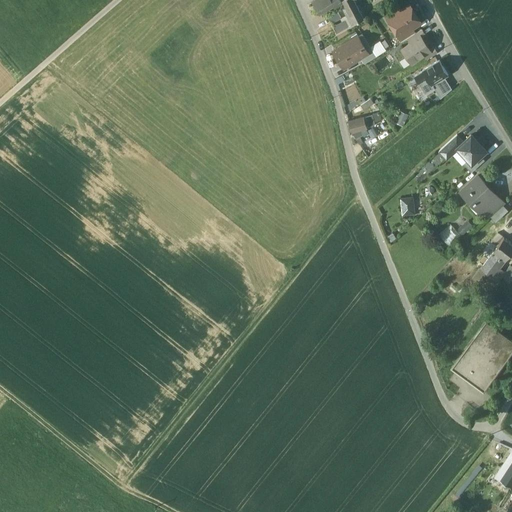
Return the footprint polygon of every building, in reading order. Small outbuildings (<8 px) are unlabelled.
[(313,0),(321,12),(341,0),(313,0)] [(354,0),(342,0),(346,6),(354,22),(363,18),(354,0)] [(397,4),(384,12),(388,18),(400,10),(400,9),(397,4)] [(409,4),(400,9),(400,10),(388,18),(398,35),(399,35),(411,27),(420,22),(409,4)] [(346,6),(327,16),(336,32),(354,22),(346,6)] [(411,27),(399,35),(402,40),(407,37),(415,32),(411,27)] [(415,32),(407,37),(410,43),(419,37),(420,37),(424,34),(421,28),(415,32)] [(369,51),(358,35),(333,50),(344,67),(360,57),(369,52),(369,51)] [(420,37),(419,37),(410,43),(402,48),(411,62),(423,54),(429,50),(429,49),(424,42),(423,43),(420,37)] [(433,46),(429,49),(429,50),(423,54),(427,59),(437,52),(433,46)] [(369,52),(360,57),(364,63),(377,56),(373,48),(369,51),(369,52)] [(439,60),(423,69),(416,73),(414,74),(415,76),(412,78),(413,81),(417,79),(418,81),(427,76),(433,84),(444,76),(447,74),(439,60)] [(427,76),(418,81),(423,89),(425,88),(425,89),(433,84),(427,76)] [(444,76),(433,84),(441,97),(452,88),(444,76)] [(423,89),(417,93),(420,99),(429,94),(425,89),(425,88),(423,89)] [(370,98),(361,105),(364,110),(374,103),(370,98)] [(379,112),(372,114),(373,119),(374,121),(380,119),(379,112)] [(401,112),(396,123),(404,127),(409,115),(401,112)] [(363,116),(348,120),(351,132),(354,131),(354,134),(359,132),(359,130),(366,128),(364,119),(363,116)] [(381,123),(376,126),(376,127),(379,132),(385,129),(381,123)] [(376,127),(371,130),(374,136),(379,132),(376,127)] [(371,130),(355,138),(358,144),(368,139),(373,148),(379,145),(374,136),(371,130)] [(457,147),(464,141),(457,134),(439,151),(447,160),(454,153),(458,149),(457,147)] [(472,164),(481,155),(486,150),(481,144),(485,141),(480,136),(476,139),(472,134),(464,141),(457,147),(458,149),(454,153),(463,164),(468,160),(472,164)] [(468,160),(463,164),(471,173),(485,160),(481,155),(472,164),(468,160)] [(493,196),(482,184),(484,182),(477,174),(460,189),(473,203),(475,200),(482,208),(496,195),(495,194),(493,196)] [(400,197),(403,214),(416,212),(413,194),(400,197)] [(496,195),(482,208),(489,215),(503,202),(496,195)] [(458,238),(448,227),(436,239),(446,249),(457,239),(458,238)] [(498,233),(491,241),(497,246),(504,237),(498,233)] [(497,246),(493,250),(494,251),(505,260),(509,254),(511,250),(511,243),(504,237),(497,246)] [(494,251),(481,267),(488,274),(498,268),(505,260),(494,251)] [(488,274),(481,267),(476,273),(481,278),(483,275),(486,277),(488,274)] [(498,268),(488,274),(497,280),(503,273),(498,268)] [(497,280),(488,274),(486,277),(494,284),(497,280)] [(511,339),(485,320),(451,367),(483,390),(511,350),(511,339)] [(511,462),(500,481),(510,487),(511,483),(511,462)]
